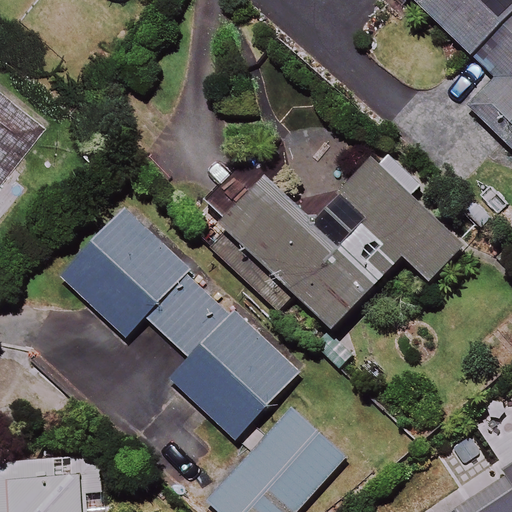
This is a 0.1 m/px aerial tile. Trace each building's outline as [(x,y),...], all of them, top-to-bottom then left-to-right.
[(511,0),(413,0),(499,82),(471,111),(511,150),(511,0)] [(0,185),(46,135),(0,92),(0,185)] [(466,250),(375,161),(314,223),(269,177),(225,222),(337,333),(408,261),(433,285),(466,250)] [(305,371),(127,210),(64,280),(144,354),(163,333),(192,360),(172,382),(239,443),(305,371)] [(299,511),(346,461),(290,411),(209,501),(220,511),(299,511)] [(86,511),(79,458),(0,468),(0,511),(86,511)] [(511,511),(511,475),(460,511),(511,511)]
